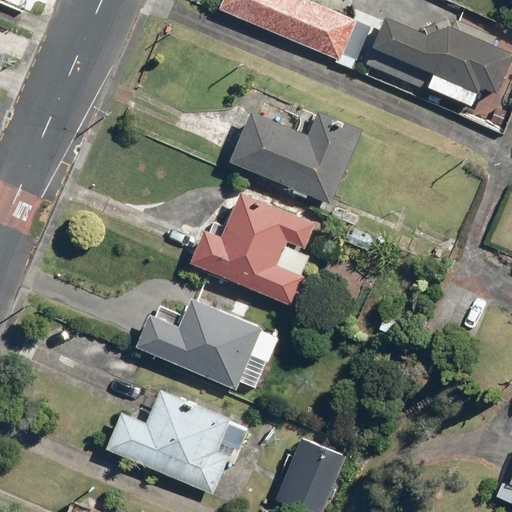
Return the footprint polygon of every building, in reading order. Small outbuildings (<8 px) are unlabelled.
[(341,61),(358,22),(307,0),(228,0),(224,10),(341,61)] [(440,74),(433,89),(479,108),(488,88),(502,94),(511,70),(511,52),(455,28),(457,22),(406,0),(396,0),(376,47),(440,74)] [(310,138),(256,115),(236,162),(336,206),(368,133),(321,112),(310,138)] [(298,304),(308,278),(303,276),(325,224),(230,184),(197,262),(298,304)] [(353,226),(346,243),(372,254),(380,237),(353,226)] [(182,326),(156,315),(141,348),(241,392),(244,385),(259,392),(282,342),(266,335),(269,329),(195,297),(182,326)] [(217,495),(230,464),(242,469),(259,429),(164,389),(149,425),(124,415),(109,449),(217,495)] [(326,511),(349,457),(305,439),(280,502),(305,511),(326,511)]
